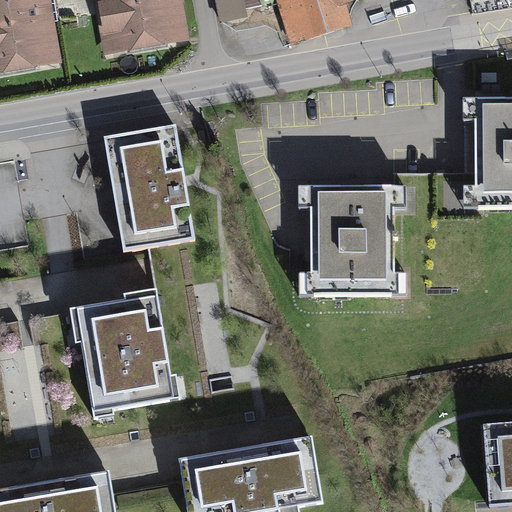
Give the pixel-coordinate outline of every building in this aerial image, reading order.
[(52,0),(0,0),(0,74),(64,62),(52,0)] [(184,0),(94,0),(105,55),(192,39),(184,0)] [(215,0),(220,22),(249,16),(248,9),(262,7),(260,0),(215,0)] [(277,0),(292,45),(353,24),(345,1),(348,0),(277,0)] [(511,94),(465,94),(465,116),(476,116),(476,183),(465,183),(465,205),(511,204),(511,94)] [(177,130),(105,143),(124,255),(197,243),(177,130)] [(407,181),(299,182),(299,203),(312,203),(312,269),(299,269),(299,297),(408,297),(407,270),(395,270),(395,205),(407,205),(407,181)] [(164,303),(71,319),(89,421),(181,405),(164,303)] [(511,417),(484,420),(490,503),(511,501),(511,417)] [(324,511),(313,442),(178,465),(186,511),(324,511)] [(114,511),(107,473),(0,491),(0,511),(114,511)]
